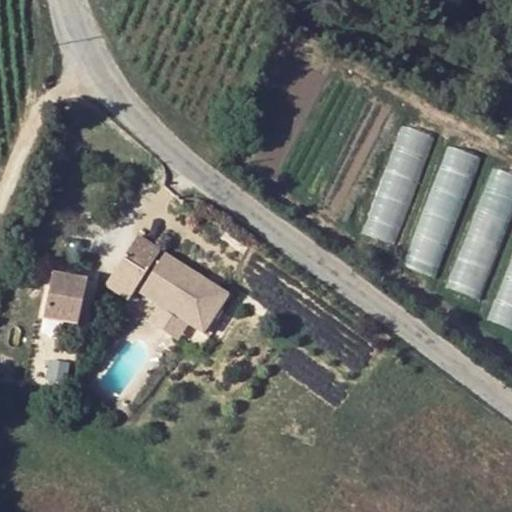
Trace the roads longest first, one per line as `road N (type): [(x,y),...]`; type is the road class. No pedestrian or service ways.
road 1 (unclassified): [(67,0),(118,107),(511,420)]
road 2 (unknown): [(0,193),(34,124),(93,65)]
